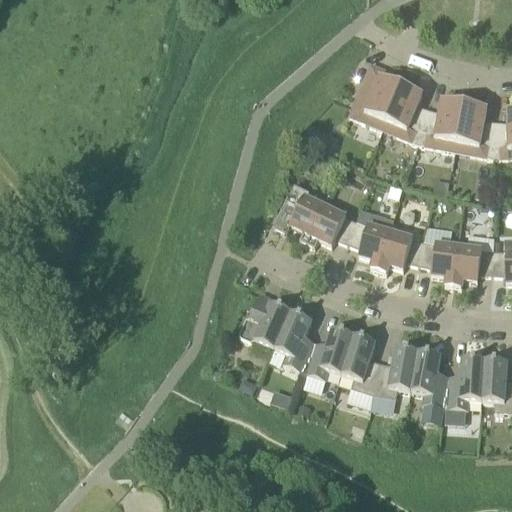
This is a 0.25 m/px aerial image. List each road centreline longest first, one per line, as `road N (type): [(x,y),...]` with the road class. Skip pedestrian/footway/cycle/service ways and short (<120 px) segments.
road 1 (track): [(0,275),(140,147),(182,10),(192,0)]
road 2 (residential): [(268,263),(353,301),(447,329),(511,332)]
road 3 (residential): [(354,29),(423,64),(511,79)]
